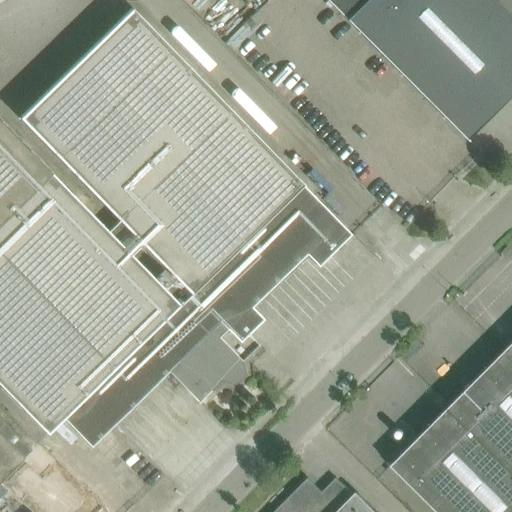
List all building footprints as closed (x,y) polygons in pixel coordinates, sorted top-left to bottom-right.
[(466,137),(511,91),(511,17),(495,0),(328,0),(467,139),(468,139),(466,137)] [(0,383),(34,418),(47,432),(63,417),(91,446),(168,370),(199,401),(220,380),(235,384),(245,373),(241,359),(256,344),(247,334),(263,318),(251,306),(307,252),(318,264),(351,233),(132,7),(19,116),(9,127),(0,117),(0,383)] [(511,511),(511,342),(391,464),(439,511),(511,511)] [(0,511),(0,481),(14,467),(24,457),(26,459),(33,451),(0,418),(0,511),(30,511),(31,511),(30,511),(0,511)] [(24,457),(14,467),(31,484),(41,474),(26,459),(24,457)] [(376,511),(370,505),(356,491),(353,494),(336,477),(322,491),(308,477),(273,511),(376,511)]
